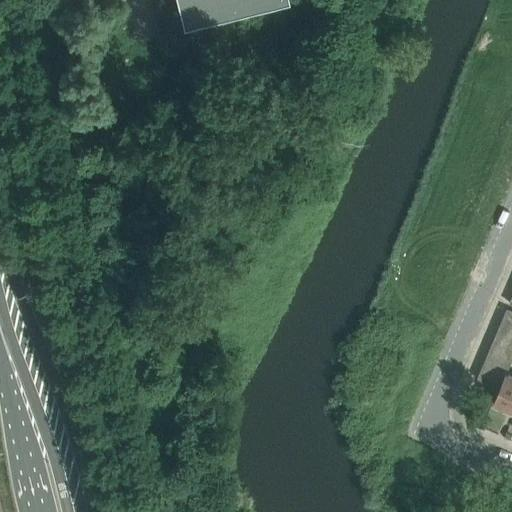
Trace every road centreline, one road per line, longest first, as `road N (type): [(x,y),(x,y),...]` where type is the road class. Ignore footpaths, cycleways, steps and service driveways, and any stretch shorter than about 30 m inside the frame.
road 1 (residential): [(511,473),(422,436),(511,220)]
road 2 (primary): [(97,511),(59,403),(10,328)]
road 3 (primary): [(10,328),(40,511)]
